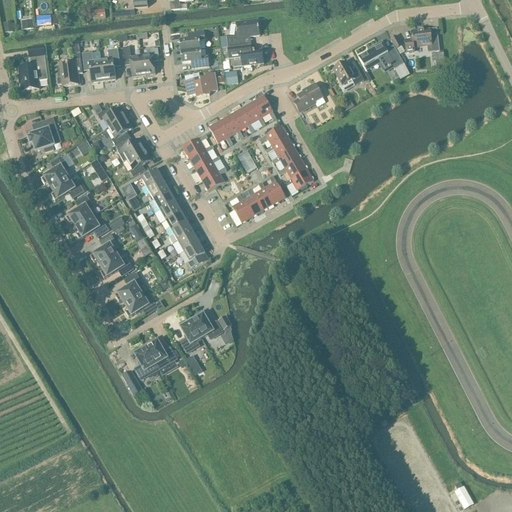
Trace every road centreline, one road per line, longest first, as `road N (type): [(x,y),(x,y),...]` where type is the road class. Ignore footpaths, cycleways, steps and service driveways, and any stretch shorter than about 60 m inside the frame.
road 1 (residential): [(7,112),(20,172),(120,341),(192,299)]
road 2 (residential): [(283,76),(392,18),(476,5)]
road 3 (residential): [(134,96),(7,112)]
road 4 (residential): [(223,243),(159,139)]
